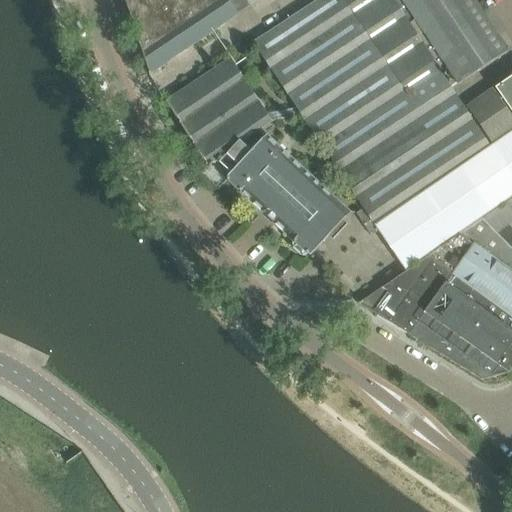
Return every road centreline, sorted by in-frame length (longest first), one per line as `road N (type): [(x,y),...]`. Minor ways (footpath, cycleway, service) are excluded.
road 1 (unclassified): [(297,330),(233,276),(165,188),(93,0)]
road 2 (unclassified): [(511,502),(297,330)]
road 3 (unclassified): [(508,438),(458,394),(342,319),(297,330)]
road 4 (tertiary): [(160,511),(109,443),(0,366)]
